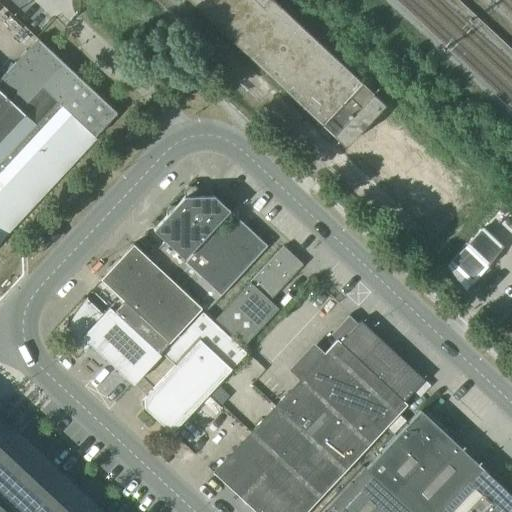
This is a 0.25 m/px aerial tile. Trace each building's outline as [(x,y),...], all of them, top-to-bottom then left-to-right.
[(344,149),(345,148),(427,224),(426,225),(427,226),(461,188),(460,189),(378,112),(379,111),(378,110),(384,104),(272,0),(187,0),(344,147),(343,148),(344,149)] [(0,242),(96,139),(94,138),(116,113),(37,39),(0,78),(0,242)] [(169,275),(182,261),(229,211),(213,196),(199,196),(198,190),(194,186),(188,186),(183,191),(184,197),(176,205),(170,205),(165,210),(165,216),(152,230),(159,237),(154,242),(159,247),(149,258),(169,275)] [(182,261),(169,275),(186,292),(200,277),(220,296),(266,246),(230,212),(184,263),(182,261)] [(491,218),(459,253),(476,269),(509,235),(491,218)] [(99,279),(123,301),(113,312),(143,340),(158,354),(201,308),(132,244),(99,279)] [(283,246),(214,319),(243,346),(278,309),(269,301),(302,265),(283,246)] [(90,345),(115,369),(143,340),(113,312),(108,307),(102,314),(85,298),(73,315),(70,320),(69,326),(69,332),(71,337),(77,345),(84,351),(90,345)] [(143,398),(140,401),(140,405),(144,408),(144,409),(170,434),(246,353),(202,312),(176,340),(188,351),(143,398)] [(262,419),(213,472),(212,473),(254,511),(305,511),(406,405),(403,402),(424,380),(360,321),(339,343),(336,340),(295,384),(283,372),(250,408),(262,419)] [(143,340),(115,369),(132,384),(159,355),(158,354),(143,340)] [(420,410),(365,468),(411,511),(431,511),(477,464),(420,410)] [(0,511),(69,511),(0,447),(0,511)] [(511,511),(511,496),(477,464),(431,511),(511,511)] [(324,511),(411,511),(365,468),(324,511)]
